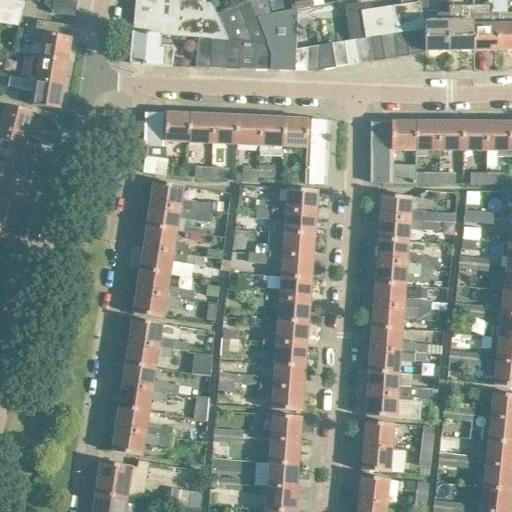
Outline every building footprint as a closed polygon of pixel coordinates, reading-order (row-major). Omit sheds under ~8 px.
[(9,0),(0,0),(0,11),(21,15),(24,3),(9,0)] [(44,0),(42,5),(51,13),(54,3),(54,0),(44,0)] [(135,0),(133,33),(160,35),(196,38),(210,39),(224,40),(228,40),(216,14),(209,0),(135,0)] [(248,0),(249,1),(256,18),(270,15),(267,0),(248,0)] [(313,0),(290,0),(292,11),(295,11),(315,7),(313,0)] [(399,0),(400,6),(359,13),(363,39),(368,39),(380,37),(392,35),(404,32),(424,29),(424,21),(422,12),(419,0),(399,0)] [(249,1),(216,14),(228,40),(239,41),(254,42),(253,70),(270,70),(271,53),(256,18),(249,1)] [(488,16),(474,16),(474,26),(474,51),(498,50),(497,1),(488,1),(488,16)] [(507,1),(497,1),(498,50),(511,50),(511,15),(507,16),(507,1)] [(76,7),(54,3),(51,13),(74,17),(76,7)] [(473,7),(448,7),(448,15),(449,51),(474,51),(474,26),(474,16),(473,7)] [(0,22),(18,25),(21,15),(0,11),(0,22)] [(270,15),(256,18),(271,53),(270,70),(293,71),(295,50),(296,28),(296,17),(295,11),(292,11),(270,15)] [(438,12),(422,12),(424,21),(424,29),(425,52),(449,51),(448,15),(438,15),(438,12)] [(39,45),(37,59),(66,64),(72,26),(37,20),(35,28),(28,27),(25,43),(39,45)] [(424,29),(404,32),(408,56),(425,54),(425,52),(424,29)] [(404,32),(392,35),(396,58),(408,56),(404,32)] [(133,33),(131,64),(162,66),(171,67),(173,46),(159,45),(160,35),(133,33)] [(392,35),(380,37),(384,60),(396,58),(392,35)] [(380,37),(368,39),(371,62),(384,60),(380,37)] [(196,38),(195,68),(208,68),(210,39),(196,38)] [(210,39),(208,68),(224,69),(224,40),(210,39)] [(363,39),(356,41),(359,64),(371,62),(368,39),(363,39)] [(224,40),(224,69),(237,69),(239,41),(228,40),(224,40)] [(239,41),(237,69),(253,70),(254,42),(239,41)] [(356,41),(344,42),(347,66),(359,64),(356,41)] [(344,42),(331,45),(334,68),(347,66),(344,42)] [(320,46),(319,71),(334,68),(331,45),(320,46)] [(306,48),(305,71),(318,72),(319,71),(320,46),(306,48)] [(295,50),(293,71),(305,71),(306,48),(295,50)] [(30,83),(62,88),(66,64),(37,59),(33,58),(30,83)] [(62,88),(30,83),(10,79),(9,89),(32,93),(30,105),(59,109),(62,88)] [(33,115),(30,115),(31,111),(4,104),(0,119),(0,130),(24,137),(27,126),(30,127),(33,115)] [(147,114),(146,146),(166,147),(166,142),(188,143),(189,115),(165,114),(147,114)] [(189,115),(188,143),(213,144),(214,116),(189,115)] [(224,139),(236,139),(237,117),(214,116),(213,144),(224,144),(224,139)] [(261,118),(237,117),(236,139),(248,140),(248,145),(260,146),(261,118)] [(260,146),(260,156),(282,157),(282,153),(283,153),(285,119),(261,118),(260,146)] [(308,120),(285,119),(283,153),(295,154),(295,147),(305,148),(304,184),(324,185),(326,121),(308,121),(308,120)] [(415,151),(415,122),(391,122),(391,123),(373,123),(373,184),(415,184),(415,166),(393,166),(393,151),(415,151)] [(415,122),(415,151),(415,155),(429,155),(429,151),(439,151),(439,122),(415,122)] [(439,122),(439,151),(462,152),(462,146),(462,123),(439,122)] [(487,123),(462,123),(462,146),(474,146),(474,151),(486,151),(487,123)] [(486,151),(486,167),(497,167),(497,157),(510,158),(510,152),(511,123),(487,123),(486,151)] [(24,137),(0,130),(0,155),(20,161),(25,145),(22,144),(24,137)] [(20,161),(0,155),(0,179),(12,183),(15,172),(17,172),(20,161)] [(167,160),(145,157),(143,173),(165,176),(167,160)] [(259,168),(259,182),(275,183),(276,165),(259,164),(259,168)] [(211,179),(212,166),(195,165),(195,178),(211,179)] [(229,167),(212,166),(211,179),(228,180),(229,167)] [(259,182),(259,168),(243,167),(242,181),(259,182)] [(419,184),(437,184),(437,172),(419,172),(419,184)] [(455,172),(437,172),(437,184),(455,184),(455,172)] [(470,184),(486,184),(486,172),(470,172),(470,184)] [(502,172),(486,172),(486,184),(502,185),(502,172)] [(12,183),(0,179),(0,203),(8,206),(13,190),(10,190),(12,183)] [(183,187),(153,182),(150,204),(210,214),(212,204),(181,199),(183,187)] [(255,209),(272,210),(315,213),(317,191),(287,189),(286,201),(255,199),(255,209)] [(379,218),(437,222),(438,211),(410,210),(411,198),(381,196),(379,218)] [(0,227),(3,217),(5,218),(8,206),(0,203),(0,227)] [(150,204),(146,226),(175,231),(177,219),(209,224),(210,214),(150,204)] [(272,210),(255,209),(236,207),(235,217),(285,221),(284,233),(314,235),(315,213),(272,210)] [(464,210),(463,222),(478,223),(479,211),(464,210)] [(479,211),(478,223),(493,224),(494,212),(479,211)] [(379,218),(378,240),(408,242),(409,230),(453,233),(454,223),(437,222),(379,218)] [(504,230),(503,243),(511,244),(511,220),(511,231),(504,230)] [(143,248),(203,258),(221,260),(222,251),(174,243),(175,231),(146,226),(143,248)] [(247,231),(234,229),(232,247),(245,248),(247,231)] [(256,253),(269,254),(312,257),(314,235),(284,233),(269,232),(268,244),(257,243),(256,253)] [(378,240),(376,262),(420,265),(421,257),(422,243),(408,242),(378,240)] [(507,268),(511,268),(511,244),(503,243),(501,256),(508,257),(507,268)] [(203,258),(143,248),(140,270),(169,275),(184,277),(185,265),(201,268),(203,258)] [(269,254),(256,253),(248,253),(248,263),(282,265),(281,277),(311,279),(312,257),(269,254)] [(475,257),(460,255),(458,268),(473,269),(475,257)] [(488,271),(489,266),(490,258),(475,257),(473,269),(488,271)] [(230,261),(221,260),(220,271),(230,272),(230,261)] [(376,262),(375,284),(405,286),(405,274),(433,276),(435,266),(420,265),(376,262)] [(140,270),(136,292),(179,299),(200,302),(202,291),(167,285),(169,275),(140,270)] [(253,297),(265,298),(309,301),(311,279),(281,277),(280,290),(254,288),(253,297)] [(405,286),(375,284),(373,306),(431,310),(432,300),(404,298),(405,286)] [(511,292),(504,291),(501,315),(511,316),(511,292)] [(177,309),(179,299),(136,292),(133,314),(162,319),(164,307),(177,309)] [(307,323),(309,301),(265,298),(265,307),(279,308),(278,321),(307,323)] [(213,327),(217,302),(206,300),(202,325),(213,327)] [(470,305),(455,304),(453,316),(468,318),(470,305)] [(470,305),(468,318),(483,319),(485,307),(470,305)] [(373,306),(372,328),(401,330),(402,318),(431,320),(431,310),(373,306)] [(511,340),(511,316),(501,315),(500,326),(493,325),(492,338),(511,340)] [(172,349),(194,352),(201,354),(202,344),(174,339),(176,327),(132,320),(128,342),(172,349)] [(262,334),(262,342),(306,345),(307,323),(278,321),(277,335),(262,334)] [(400,342),(401,330),(372,328),(370,350),(429,354),(430,344),(400,342)] [(223,329),(222,337),(230,338),(235,339),(236,330),(223,329)] [(229,356),(230,338),(222,337),(220,355),(229,356)] [(496,362),(511,363),(511,340),(492,338),(490,351),(497,351),(496,362)] [(170,359),(172,349),(128,342),(125,364),(154,368),(156,357),(170,359)] [(304,368),(306,345),(262,342),(261,352),(275,353),(275,365),(304,368)] [(370,350),(368,372),(398,374),(399,362),(414,363),(414,361),(440,363),(441,355),(429,354),(370,350)] [(465,353),(450,351),(449,364),(464,365),(465,353)] [(210,376),(211,355),(201,354),(194,352),(191,374),(210,376)] [(479,367),(479,360),(480,354),(465,353),(464,365),(479,367)] [(511,363),(496,362),(493,386),(511,387),(511,363)] [(125,364),(122,386),(164,392),(166,382),(152,379),(154,368),(125,364)] [(259,378),(259,386),(303,390),(304,368),(275,365),(274,379),(259,378)] [(219,369),(218,382),(230,383),(231,370),(219,369)] [(398,374),(368,372),(367,394),(430,399),(431,388),(397,386),(398,374)] [(236,383),(230,383),(218,382),(217,390),(235,392),(236,383)] [(163,403),(164,392),(122,386),(118,408),(147,412),(149,401),(163,403)] [(301,412),(303,390),(259,386),(258,394),(272,395),(271,410),(301,412)] [(490,417),(511,419),(511,395),(493,393),(490,417)] [(430,399),(367,394),(365,416),(408,419),(409,405),(430,407),(430,399)] [(194,418),(207,420),(209,397),(196,396),(194,418)] [(443,418),(458,420),(459,408),(444,407),(443,418)] [(159,414),(147,412),(118,408),(115,430),(158,436),(159,427),(157,427),(159,414)] [(474,410),(459,408),(458,420),(473,421),(474,410)] [(272,415),(270,439),(299,441),(301,418),(272,415)] [(511,419),(490,417),(489,427),(484,427),(482,441),(488,441),(511,443),(511,419)] [(365,422),(363,447),(390,448),(392,424),(365,422)] [(213,441),(228,442),(229,429),(214,428),(213,441)] [(243,430),(229,429),(228,442),(242,443),(243,430)] [(115,430),(111,452),(141,456),(143,444),(170,449),(171,439),(158,436),(115,430)] [(422,432),(420,450),(432,451),(433,433),(422,432)] [(269,452),(268,463),(297,465),(299,441),(270,439),(269,452)] [(511,443),(488,441),(485,465),(511,467),(511,443)] [(363,447),(361,471),(388,473),(388,471),(390,448),(363,447)] [(429,475),(432,451),(420,450),(418,474),(429,475)] [(440,452),(438,465),(453,466),(455,454),(440,452)] [(468,468),(469,462),(470,456),(455,454),(453,466),(468,468)] [(95,493),(122,497),(126,498),(131,467),(100,462),(95,493)] [(255,462),(253,486),(267,487),(295,489),(297,465),(268,463),(255,462)] [(511,467),(485,465),(483,489),(487,489),(511,491),(511,478),(511,467)] [(210,489),(224,490),(225,477),(211,476),(210,489)] [(240,479),(225,477),(224,490),(239,491),(240,479)] [(361,477),(358,500),(385,503),(387,480),(361,477)] [(168,505),(178,506),(181,507),(183,489),(171,487),(168,505)] [(285,511),(293,511),(295,489),(267,487),(266,498),(271,499),(270,511),(285,511)] [(508,511),(511,491),(487,489),(486,501),(481,501),(480,511),(508,511)] [(417,490),(415,507),(426,508),(427,491),(417,490)] [(122,497),(95,493),(92,511),(123,511),(126,498),(122,497)] [(358,500),(356,511),(383,511),(385,503),(358,500)] [(435,501),(434,507),(433,511),(448,511),(450,503),(435,501)] [(463,511),(465,504),(450,503),(448,511),(463,511)]
